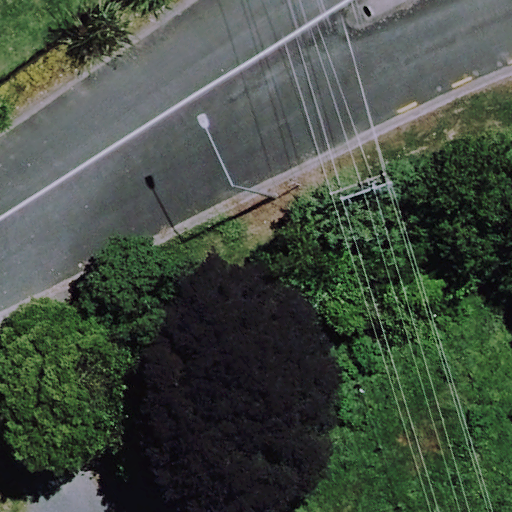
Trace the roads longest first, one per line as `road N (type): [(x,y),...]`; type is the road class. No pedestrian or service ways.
road 1 (unclassified): [(511,21),(427,48),(257,138),(112,142)]
road 2 (unclassified): [(112,142),(230,30),(279,0)]
road 3 (unclassified): [(0,214),(112,142)]
